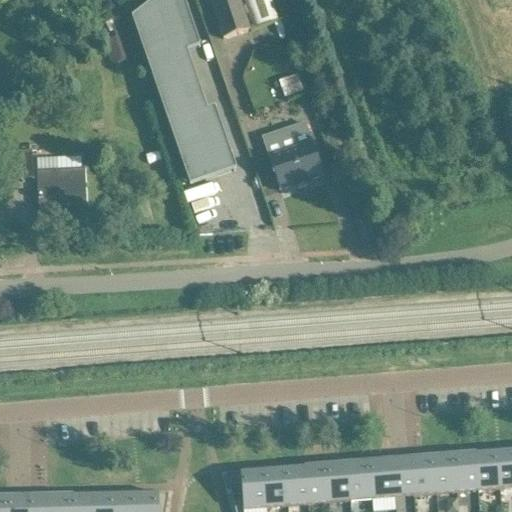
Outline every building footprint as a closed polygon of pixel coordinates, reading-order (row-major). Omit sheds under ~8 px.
[(159,0),(133,20),(191,188),(237,172),(216,110),(208,112),(188,53),(201,49),(184,0),(159,0)] [(220,0),(211,3),(224,40),(250,31),(239,0),(220,0)] [(242,0),(253,29),(280,20),(273,0),(242,0)] [(31,92),(7,77),(0,88),(0,97),(8,103),(10,104),(31,92)] [(72,90),(69,79),(60,81),(62,92),(72,90)] [(19,147),(19,153),(21,182),(34,181),(32,153),(37,153),(37,146),(19,147)] [(312,146),(269,160),(280,192),(293,188),(295,191),(310,186),(309,182),(323,178),(312,146)] [(39,209),(87,207),(85,172),(82,172),(82,160),(37,161),(38,174),(37,174),(39,209)] [(511,491),(511,453),(497,454),(500,492),(511,491)] [(500,492),(497,454),(475,456),(478,494),(500,492)] [(478,494),(475,456),(454,458),(457,495),(478,494)] [(457,495),(454,458),(434,459),(437,497),(457,495)] [(437,497),(434,459),(410,461),(401,462),(404,500),(414,499),(437,497)] [(401,462),(392,463),(369,465),(372,502),(395,500),(404,500),(401,462)] [(372,502),(369,465),(347,466),(350,504),(372,502)] [(350,504),(347,466),(326,468),(329,506),(350,504)] [(329,506),(326,468),(305,470),(308,507),(329,506)] [(308,507),(305,470),(285,472),(288,509),(308,507)] [(288,509),(285,472),(263,473),(266,511),(288,509)] [(252,511),(266,511),(263,473),(226,476),(230,491),(242,490),(243,511),(252,511)] [(165,511),(169,496),(136,497),(136,511),(165,511)] [(114,511),(113,497),(93,498),(93,511),(114,511)] [(136,511),(136,497),(113,497),(114,511),(136,511)] [(72,511),(72,498),(51,499),(51,511),(72,511)] [(93,511),(93,498),(72,498),(72,511),(93,511)] [(8,511),(8,500),(0,499),(0,511),(8,511)] [(19,499),(15,499),(8,500),(8,511),(28,511),(28,499),(19,499)] [(51,511),(51,499),(28,499),(28,511),(51,511)]
